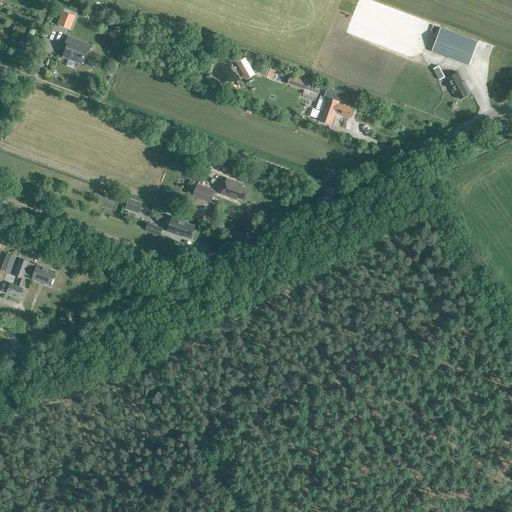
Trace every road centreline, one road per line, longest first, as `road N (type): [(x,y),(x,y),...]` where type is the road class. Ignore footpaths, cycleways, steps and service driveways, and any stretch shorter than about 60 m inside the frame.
road 1 (unclassified): [(0,362),(511,106)]
road 2 (track): [(341,194),(0,69)]
road 3 (track): [(173,279),(161,255),(0,196)]
